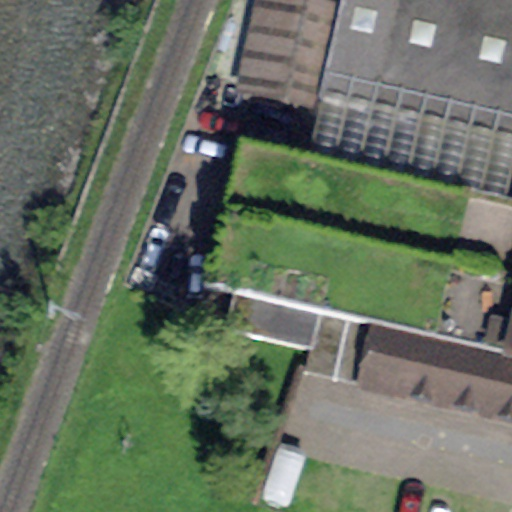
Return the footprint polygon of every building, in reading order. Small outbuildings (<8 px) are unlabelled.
[(311,114),(333,12),(282,0),(253,0),(235,95),(311,114)] [(311,114),(305,140),(497,187),(511,124),(511,0),(335,0),(333,12),(311,114)] [(502,355),(511,311),(511,199),(250,140),(215,290),(502,355)] [(511,311),(502,355),(511,357),(511,311)] [(511,397),(358,361),(336,455),(511,496),(511,397)]
